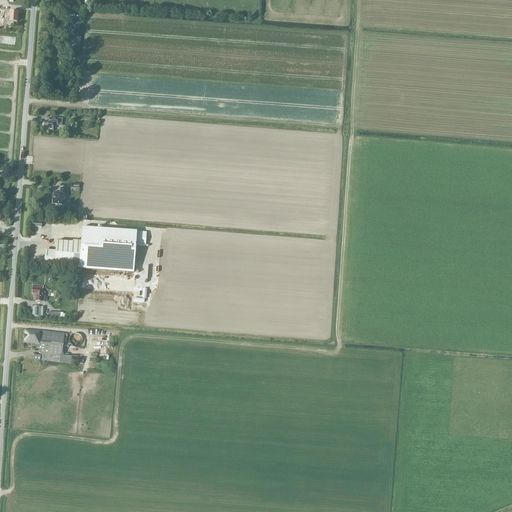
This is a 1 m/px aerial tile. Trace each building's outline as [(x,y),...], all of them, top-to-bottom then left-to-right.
[(47,15),(46,29),(60,31),(60,30),(61,20),(60,20),(60,16),(47,15)] [(67,51),(79,52),(82,20),(70,19),(67,51)] [(58,119),(50,119),(50,122),(43,122),(43,129),(53,130),(53,125),(57,126),(58,119)] [(53,192),(53,199),(52,199),(52,204),(64,205),(65,198),(67,198),(67,189),(60,188),(59,193),(53,192)] [(44,251),(43,266),(79,269),(134,273),(136,247),(145,248),(147,233),(82,228),(81,242),(73,241),(56,240),(55,252),(44,251)] [(43,286),(33,285),(32,293),(37,294),(36,301),(44,302),(45,293),(42,293),(43,286)] [(33,306),(32,317),(44,317),(45,307),(33,306)] [(25,330),(24,343),(36,344),(35,348),(42,348),(41,355),(42,355),(42,360),(60,362),(71,363),(72,361),(72,357),(63,357),(65,333),(43,331),(43,335),(40,335),(40,331),(25,330)] [(81,340),(81,339),(81,338),(80,336),(78,334),(77,334),(75,334),(74,334),(73,334),(72,335),(71,336),(70,337),(69,339),(69,340),(69,341),(69,342),(70,343),(71,344),(72,345),(73,346),(75,346),(76,346),(77,346),(79,345),(80,344),(81,342),(81,340)]
